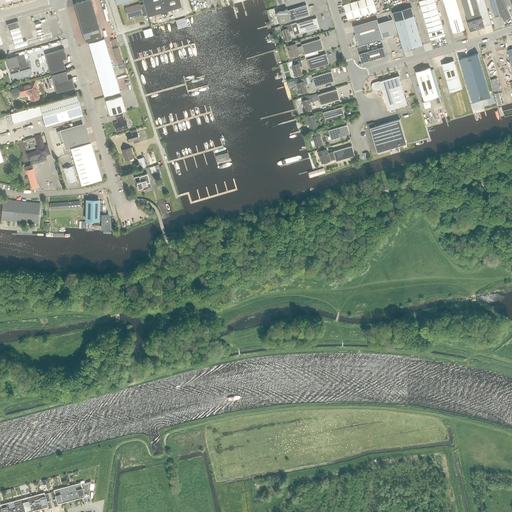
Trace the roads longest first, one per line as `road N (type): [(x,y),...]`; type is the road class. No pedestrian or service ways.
road 1 (unclassified): [(112,183),(59,0)]
road 2 (unclassified): [(354,76),(511,29)]
